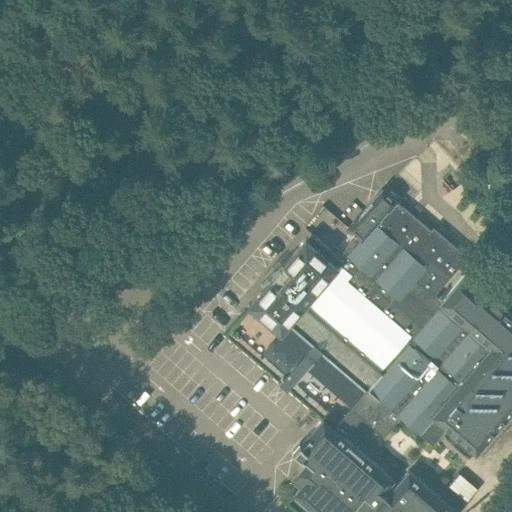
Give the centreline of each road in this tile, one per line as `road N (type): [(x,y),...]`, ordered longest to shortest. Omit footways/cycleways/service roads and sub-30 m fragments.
road 1 (unclassified): [(222,511),(41,352)]
road 2 (unclassified): [(41,352),(230,227)]
